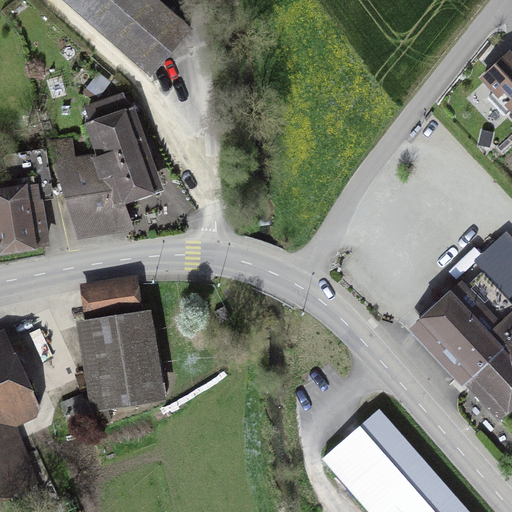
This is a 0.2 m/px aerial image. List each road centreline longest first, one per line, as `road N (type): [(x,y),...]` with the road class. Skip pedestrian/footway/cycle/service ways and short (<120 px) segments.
road 1 (residential): [(298,285),(361,180),(505,3)]
road 2 (tertiary): [(298,285),(348,324),(511,507)]
road 3 (tertiary): [(0,282),(192,255),(236,259),(298,285)]
